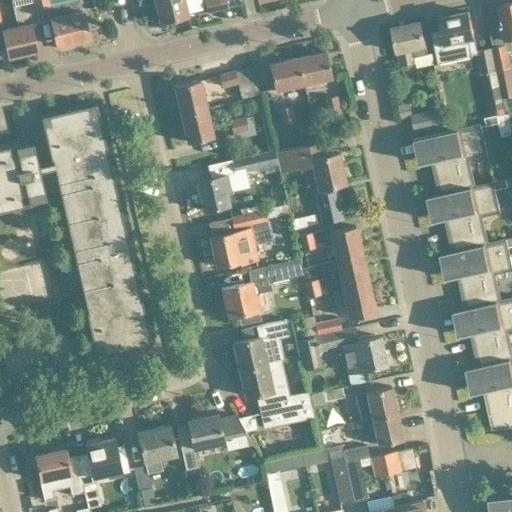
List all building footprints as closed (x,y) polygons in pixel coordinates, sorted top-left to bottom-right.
[(51,19),(52,26),(57,45),(59,45),(60,49),(73,46),(72,42),(88,38),(82,9),(82,10),(79,0),(66,0),(50,4),(48,0),(33,0),(34,2),(38,22),(51,19)] [(154,0),(160,22),(187,15),(183,0),(154,0)] [(220,0),(204,0),(207,11),(222,7),(220,0)] [(511,1),(498,5),(502,24),(505,39),(510,38),(511,48),(511,1)] [(4,29),(2,29),(8,57),(37,50),(31,24),(38,22),(37,15),(34,2),(25,3),(12,6),(17,26),(4,29)] [(440,17),(442,29),(432,31),(439,63),(472,56),(471,54),(477,53),(476,50),(478,50),(475,36),(474,36),(473,30),(469,11),(440,17)] [(401,65),(416,62),(415,56),(428,53),(425,40),(421,21),(392,27),(397,51),(398,51),(401,65)] [(511,67),(507,44),(492,47),(497,69),(500,85),(503,96),(506,111),(509,110),(510,117),(511,116),(511,67)] [(492,47),(476,50),(481,72),(497,69),(492,47)] [(325,50),(297,57),(303,82),(331,76),(325,50)] [(268,63),(273,83),(274,89),(303,82),(297,57),(268,63)] [(219,74),(219,75),(222,85),(237,82),(241,96),(258,93),(252,66),(219,74)] [(174,85),(180,112),(206,106),(200,79),(174,85)] [(500,85),(485,88),(491,116),(497,114),(506,112),(506,111),(503,96),(500,85)] [(336,95),(324,98),(327,114),(320,116),(323,129),(342,124),(336,95)] [(408,101),(398,104),(401,117),(412,115),(408,101)] [(0,208),(31,201),(30,197),(43,194),(44,197),(45,196),(39,171),(53,168),(58,190),(63,213),(68,235),(73,257),(78,280),(83,301),(83,302),(85,312),(95,355),(123,349),(151,343),(141,299),(138,290),(139,290),(134,267),(129,245),(123,222),(118,200),(113,178),(108,155),(108,156),(105,147),(106,147),(106,146),(96,103),(80,107),(81,113),(58,118),(57,112),(41,115),(40,115),(50,159),(50,161),(38,164),(32,139),(31,139),(31,142),(18,145),(17,141),(0,144),(0,208)] [(291,104),(277,108),(281,124),(295,120),(291,104)] [(212,136),(206,106),(180,112),(187,141),(212,136)] [(443,108),(412,115),(416,130),(446,123),(443,108)] [(506,112),(497,114),(491,116),(484,117),(486,125),(499,122),(502,136),(511,133),(511,128),(508,112),(506,112)] [(245,116),(230,119),(232,132),(248,128),(245,116)] [(414,138),(414,140),(420,162),(431,160),(431,159),(468,150),(469,158),(488,154),(481,123),(414,138)] [(324,140),(276,151),(280,171),(311,165),(312,170),(314,170),(318,188),(345,182),(338,152),(328,154),(324,140)] [(233,171),(215,175),(196,180),(203,210),(229,204),(226,190),(243,186),(240,171),(278,162),(274,149),(231,159),(233,171)] [(431,160),(439,193),(506,178),(475,185),(469,158),(468,150),(431,159),(431,160)] [(506,178),(439,193),(427,196),(432,220),(444,217),(444,216),(480,208),(482,216),(501,212),(495,189),(507,186),(510,208),(511,207),(511,176),(506,178)] [(335,191),(316,195),(322,222),(341,218),(335,191)] [(266,208),(268,217),(290,212),(288,203),(266,208)] [(230,217),(234,231),(209,237),(216,265),(240,260),(240,263),(258,258),(253,236),(269,233),(266,220),(267,220),(265,208),(230,217)] [(444,217),(452,250),(452,251),(511,237),(511,236),(488,242),(482,216),(480,208),(444,216),(444,217)] [(315,213),(291,219),(293,227),(317,222),(315,213)] [(355,225),(336,230),(330,231),(336,260),(362,254),(355,225)] [(313,231),(299,234),(303,249),(317,246),(313,231)] [(511,237),(452,251),(452,250),(440,253),(445,277),(457,274),(457,273),(493,265),(495,273),(511,269),(511,262),(508,246),(511,245),(511,237)] [(362,254),(336,260),(343,288),(368,283),(362,254)] [(250,280),(240,283),(221,287),(228,316),(258,308),(255,293),(271,289),(269,282),(305,273),(300,256),(265,265),(248,269),(250,280)] [(0,270),(0,287),(4,306),(52,296),(46,262),(0,270)] [(457,274),(465,308),(511,297),(501,300),(495,273),(493,265),(457,273),(457,274)] [(305,281),(309,295),(322,292),(318,278),(305,281)] [(368,283),(343,288),(349,317),(375,311),(368,283)] [(511,297),(465,308),(453,310),(458,334),(470,332),(470,331),(506,322),(508,331),(511,329),(511,297)] [(314,323),(317,334),(341,329),(339,317),(314,323)] [(233,341),(240,369),(265,363),(282,359),(283,359),(278,337),(291,334),(288,319),(286,320),(286,318),(262,324),(241,329),(243,339),(233,341)] [(470,332),(478,365),(478,366),(511,358),(511,347),(508,331),(506,322),(470,331),(470,332)] [(341,329),(317,334),(313,334),(313,336),(298,339),(304,366),(320,363),(317,350),(342,345),(348,372),(386,363),(386,362),(391,361),(388,349),(383,350),(380,335),(356,340),(353,326),(341,329)] [(511,358),(478,366),(478,365),(466,368),(471,392),(483,389),(483,388),(511,381),(511,358)] [(265,363),(240,369),(246,396),(256,394),(258,404),(263,427),(285,423),(280,397),(290,395),(282,359),(265,363)] [(511,381),(483,388),(483,389),(492,429),(511,426),(511,381)] [(325,390),(327,399),(344,396),(342,386),(325,390)] [(390,387),(365,392),(355,394),(360,419),(370,417),(396,411),(390,387)] [(308,390),(293,393),(300,420),(314,417),(308,390)] [(310,392),(313,407),(325,405),(322,390),(310,392)] [(396,411),(370,417),(377,445),(402,439),(396,411)] [(178,435),(182,454),(184,460),(196,457),(194,447),(222,441),(224,448),(253,442),(237,415),(218,419),(217,413),(188,420),(190,432),(178,435)] [(141,446),(142,450),(144,461),(145,463),(133,466),(138,487),(150,484),(147,471),(162,468),(159,457),(175,454),(168,424),(137,431),(139,440),(137,441),(139,447),(141,446)] [(87,452),(76,455),(78,462),(83,486),(95,483),(93,476),(108,472),(109,475),(121,472),(129,470),(123,443),(122,443),(122,444),(115,446),(113,436),(112,437),(101,440),(100,436),(87,439),(88,443),(86,443),(85,443),(87,452)] [(340,443),(327,446),(330,459),(340,504),(354,501),(345,461),(342,448),(341,448),(340,443)] [(365,443),(342,448),(345,461),(356,459),(356,457),(368,455),(365,443)] [(65,447),(35,454),(42,483),(40,483),(44,500),(55,498),(53,489),(69,485),(71,494),(84,491),(83,486),(78,462),(76,455),(76,454),(67,456),(65,447)] [(413,447),(383,453),(388,474),(417,467),(413,447)] [(417,447),(417,463),(431,463),(430,447),(417,447)] [(313,449),(302,452),(305,466),(316,463),(313,449)] [(302,452),(262,461),(273,511),(287,511),(279,472),(305,466),(302,452)] [(383,453),(368,457),(372,477),(388,474),(383,453)] [(356,459),(345,461),(354,501),(365,498),(356,459)] [(155,503),(151,487),(139,490),(143,505),(155,503)] [(392,495),(394,505),(395,511),(424,511),(422,499),(409,502),(407,492),(392,495)] [(490,511),(511,511),(511,494),(489,497),(490,511)]
